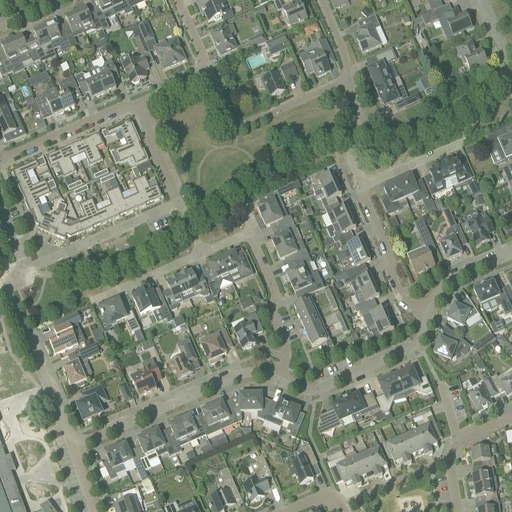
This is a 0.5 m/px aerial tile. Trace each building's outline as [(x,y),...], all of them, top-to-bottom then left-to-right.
[(93,10),(97,19),(97,20),(101,19),(103,22),(115,17),(107,0),(95,0),(99,8),(93,10)] [(107,0),(115,17),(123,13),(125,17),(133,13),(131,9),(126,0),(107,0)] [(126,0),(131,9),(143,4),(147,2),(146,0),(126,0)] [(208,23),(214,21),(215,23),(221,20),(221,19),(222,18),(221,17),(226,15),(220,2),(222,1),(222,0),(204,0),(196,3),(200,12),(203,11),(208,23)] [(290,0),(281,0),(280,1),(273,4),(276,10),(279,8),(287,27),(290,27),(297,24),(307,20),(299,4),(293,6),(290,0)] [(329,0),(335,10),(344,6),(348,4),(346,0),(329,0)] [(424,0),(431,14),(438,11),(442,9),(440,2),(444,0),(424,0)] [(255,18),(266,14),(263,7),(252,11),(255,18)] [(366,8),(361,14),(367,19),(372,13),(366,8)] [(86,9),(76,14),(82,30),(83,30),(84,35),(85,34),(92,31),(96,32),(102,30),(100,27),(98,21),(97,20),(97,19),(91,21),(86,9)] [(156,18),(161,15),(158,9),(153,11),(156,18)] [(449,29),(442,32),(446,40),(452,37),(462,33),(471,29),(465,15),(459,18),(456,10),(447,14),(444,15),(448,23),(446,23),(449,29)] [(441,20),(438,11),(431,14),(421,18),(414,21),(413,35),(417,35),(417,25),(423,22),(425,27),(441,20)] [(82,30),(76,14),(65,19),(70,31),(65,33),(71,48),(77,45),(72,35),(83,30),(82,30)] [(359,39),(361,44),(359,45),(363,55),(372,51),(380,47),(380,46),(386,43),(380,29),(375,16),(364,21),(367,27),(357,32),(360,39),(359,39)] [(137,26),(142,38),(145,44),(154,41),(146,22),(137,26)] [(54,23),(44,28),(54,51),(59,48),(62,54),(72,50),(71,48),(65,33),(59,36),(54,23)] [(316,24),(303,29),(307,38),(314,35),(313,33),(319,31),(316,24)] [(122,33),(120,27),(111,31),(113,37),(122,33)] [(44,55),(53,51),(43,28),(33,33),(37,42),(32,45),(39,62),(45,59),(44,55)] [(220,31),(211,35),(220,57),(229,53),(236,50),(237,50),(236,49),(231,38),(227,28),(220,31)] [(262,34),(247,41),(251,51),(266,44),(262,34)] [(11,42),(21,64),(22,65),(31,61),(33,64),(34,64),(39,62),(32,45),(26,47),(22,37),(11,42)] [(265,45),(270,58),(287,51),(285,45),(286,44),(283,37),(265,45)] [(142,57),(149,54),(145,44),(142,38),(135,42),(142,57)] [(154,49),(160,62),(164,71),(186,62),(176,40),(154,49)] [(299,58),(303,67),(307,76),(314,73),(316,79),(331,72),(323,55),(329,52),(324,41),(315,45),(314,45),(316,50),(299,58)] [(0,58),(0,59),(7,76),(13,73),(11,69),(21,64),(11,42),(1,47),(5,56),(0,58)] [(469,43),(460,47),(457,48),(465,66),(466,65),(470,73),(487,65),(486,61),(487,61),(485,55),(483,56),(481,51),(474,55),(469,43)] [(92,48),(95,54),(103,51),(100,44),(92,48)] [(374,68),(367,71),(375,89),(390,83),(398,79),(391,64),(397,62),(392,50),(384,54),(375,58),(377,64),(373,66),(374,68)] [(436,56),(426,55),(426,64),(436,65),(436,56)] [(122,66),(127,77),(131,86),(132,85),(134,86),(139,84),(139,82),(146,79),(143,73),(149,70),(145,61),(144,59),(138,62),(137,60),(131,62),(129,57),(126,56),(121,58),(120,61),(122,66)] [(103,69),(104,65),(102,59),(92,64),(94,69),(96,68),(100,70),(103,69)] [(31,61),(22,65),(23,69),(33,64),(31,61)] [(94,72),(97,79),(104,95),(116,90),(112,80),(118,77),(114,68),(111,62),(104,65),(103,69),(100,70),(96,68),(94,69),(93,70),(94,72)] [(13,73),(23,69),(22,65),(21,64),(11,69),(13,73)] [(266,90),(270,99),(285,93),(280,81),(284,79),(285,82),(298,77),(294,68),(292,65),(268,75),(269,79),(262,82),(266,90)] [(94,72),(88,75),(91,81),(97,79),(94,72)] [(46,73),(26,81),(29,89),(49,80),(46,73)] [(88,90),(92,101),(104,95),(97,79),(91,81),(88,75),(85,76),(81,75),(74,78),(81,93),(88,90)] [(57,96),(64,113),(75,108),(72,101),(68,94),(78,90),(73,79),(58,85),(62,94),(57,96)] [(390,83),(375,89),(374,89),(380,103),(381,102),(384,109),(390,106),(391,108),(400,104),(396,95),(395,94),(398,93),(397,90),(402,88),(399,79),(398,79),(390,83)] [(35,101),(42,117),(51,113),(53,118),(64,113),(57,96),(54,89),(47,92),(46,96),(35,101)] [(0,120),(9,116),(5,108),(8,102),(10,101),(8,94),(6,90),(2,92),(0,93),(0,120)] [(81,97),(78,90),(68,94),(72,101),(81,97)] [(402,103),(405,109),(410,107),(420,102),(419,101),(417,96),(402,103)] [(28,107),(36,104),(33,97),(25,100),(28,107)] [(5,108),(9,116),(16,113),(10,101),(8,102),(5,108)] [(39,111),(36,104),(28,107),(32,114),(39,111)] [(51,113),(42,117),(44,122),(53,118),(51,113)] [(12,123),(9,116),(0,120),(0,131),(3,138),(10,135),(13,142),(26,136),(22,127),(20,122),(15,124),(12,123)] [(36,123),(40,130),(46,127),(43,120),(36,123)] [(129,121),(105,131),(108,138),(121,133),(124,139),(136,134),(132,125),(131,125),(129,121)] [(511,134),(506,137),(503,131),(503,130),(486,138),(487,138),(491,147),(493,154),(497,152),(502,163),(504,161),(505,162),(511,160),(511,159),(511,134)] [(90,138),(85,140),(96,164),(102,161),(97,149),(104,146),(99,134),(99,133),(89,138),(90,138)] [(121,148),(114,152),(117,158),(141,147),(139,143),(140,143),(136,134),(124,139),(124,140),(126,146),(121,148)] [(81,141),(72,145),(77,158),(84,155),(89,167),(96,164),(85,140),(81,142),(81,141)] [(77,158),(72,145),(62,149),(63,150),(59,152),(70,176),(76,173),(71,161),(77,158)] [(473,146),(465,150),(468,156),(476,152),(473,146)] [(141,147),(117,158),(120,164),(120,165),(132,159),(135,166),(138,165),(147,161),(148,161),(144,151),(143,151),(143,152),(141,147)] [(55,152),(45,157),(51,169),(57,166),(63,179),(70,176),(59,152),(55,154),(55,153),(55,152)] [(43,159),(36,162),(39,168),(46,165),(43,159)] [(441,164),(449,181),(455,179),(458,185),(472,179),(468,171),(464,162),(458,164),(457,162),(453,163),(452,159),(441,164)] [(36,162),(12,172),(14,177),(13,177),(17,186),(30,181),(27,174),(39,168),(36,162)] [(430,176),(424,179),(428,188),(431,197),(445,191),(452,188),(449,181),(441,164),(431,169),(432,172),(429,174),(430,176)] [(511,165),(502,170),(506,178),(508,177),(511,186),(511,165)] [(313,189),(315,195),(323,192),(337,185),(332,174),(326,177),(324,172),(310,178),(315,188),(313,189)] [(140,179),(138,180),(149,204),(153,202),(153,203),(163,199),(163,198),(157,186),(154,180),(148,183),(145,177),(141,179),(140,179)] [(399,183),(397,183),(405,200),(412,197),(416,204),(428,199),(425,191),(421,182),(420,182),(421,185),(416,188),(411,177),(405,180),(403,179),(399,181),(399,183)] [(70,178),(64,180),(67,188),(71,187),(73,186),(70,178)] [(135,189),(128,192),(131,198),(136,211),(146,207),(145,206),(149,204),(138,180),(136,181),(132,183),(135,189)] [(484,188),(486,182),(480,180),(478,186),(484,188)] [(30,181),(17,186),(21,195),(22,195),(24,199),(48,188),(45,182),(33,187),(30,181)] [(390,185),(389,187),(383,189),(388,200),(382,202),(381,200),(380,200),(388,217),(400,211),(397,204),(405,200),(397,183),(396,184),(394,183),(390,185)] [(54,185),(48,188),(51,195),(57,192),(58,192),(55,185),(54,185)] [(317,201),(320,200),(324,210),(325,211),(338,204),(336,199),(341,196),(337,185),(323,192),(315,195),(314,195),(317,201)] [(261,206),(257,208),(261,218),(278,211),(283,209),(278,199),(290,193),(287,187),(267,196),(270,203),(261,206)] [(48,188),(24,199),(26,203),(25,203),(24,203),(29,213),(30,212),(39,208),(41,207),(38,200),(51,195),(48,188)] [(118,188),(112,191),(123,215),(127,214),(127,215),(136,211),(131,198),(124,201),(118,188)] [(471,193),(473,198),(474,198),(481,195),(479,190),(471,193)] [(108,201),(102,204),(104,210),(110,222),(119,218),(118,217),(123,215),(112,191),(105,194),(108,201)] [(475,206),(482,205),(482,197),(474,198),(475,206)] [(92,200),(86,203),(96,227),(100,225),(101,226),(100,226),(110,222),(104,210),(102,204),(95,207),(92,200)] [(433,203),(437,212),(442,210),(438,200),(433,203)] [(84,218),(77,221),(79,224),(83,233),(82,234),(83,234),(93,230),(93,229),(92,229),(96,227),(86,203),(79,206),(84,218)] [(331,227),(332,227),(351,218),(346,207),(341,210),(338,204),(325,211),(331,227)] [(39,208),(30,212),(35,224),(39,226),(38,229),(37,229),(37,230),(51,235),(60,212),(57,211),(55,216),(51,215),(49,220),(42,217),(39,208)] [(434,208),(426,212),(429,217),(437,213),(434,208)] [(504,215),(505,212),(504,209),(501,208),(498,209),(497,211),(498,214),(501,216),(504,215)] [(280,230),(293,224),(292,221),(292,220),(290,217),(287,219),(283,209),(278,211),(261,218),(266,229),(278,223),(280,230)] [(451,215),(448,209),(441,213),(444,218),(451,215)] [(60,212),(51,235),(65,241),(65,240),(66,237),(70,238),(83,233),(79,224),(77,221),(73,223),(65,220),(67,215),(65,214),(64,214),(60,212)] [(477,248),(490,242),(486,233),(492,230),(487,219),(484,214),(478,217),(479,220),(467,225),(466,224),(461,227),(465,235),(470,232),(473,239),(477,248)] [(322,250),(334,245),(335,245),(339,243),(353,237),(350,232),(356,229),(351,218),(332,227),(334,233),(333,234),(335,238),(332,239),(332,240),(320,245),(322,250)] [(392,232),(399,229),(394,218),(388,221),(392,232)] [(422,220),(414,224),(423,244),(431,241),(422,220)] [(280,237),(271,241),(276,251),(293,244),(300,241),(298,235),(293,224),(280,230),(283,236),(280,237)] [(316,224),(311,226),(314,233),(319,231),(316,224)] [(467,244),(462,235),(459,226),(447,231),(445,236),(447,241),(439,244),(447,262),(462,256),(458,248),(467,244)] [(335,245),(334,245),(336,251),(340,249),(342,254),(343,253),(346,260),(365,251),(361,240),(355,243),(353,237),(339,243),(335,245)] [(292,256),(295,263),(308,257),(305,250),(303,251),(301,247),(295,250),(293,244),(276,251),(280,262),(292,256)] [(426,248),(418,251),(420,255),(408,260),(415,276),(435,267),(426,248)] [(345,273),(333,278),(336,284),(342,281),(347,279),(348,279),(359,274),(356,269),(370,262),(365,251),(346,260),(349,267),(346,268),(344,271),(345,273)] [(228,275),(232,285),(243,281),(242,278),(252,274),(245,258),(237,261),(234,254),(228,256),(227,255),(222,257),(222,259),(221,260),(228,275)] [(307,277),(313,274),(309,265),(311,264),(308,257),(295,263),(298,269),(286,274),(290,284),(307,277)] [(223,282),(232,285),(228,275),(221,260),(220,260),(218,259),(214,261),(213,263),(208,265),(212,275),(204,278),(213,299),(217,298),(223,282)] [(180,277),(179,278),(186,294),(192,292),(195,298),(198,296),(204,298),(209,296),(208,292),(202,279),(196,282),(191,273),(187,274),(186,274),(185,273),(181,275),(180,277)] [(306,290),(309,296),(324,289),(320,281),(317,282),(313,274),(307,277),(290,284),(295,295),(306,290)] [(347,279),(342,281),(345,287),(350,285),(351,285),(355,295),(360,293),(374,287),(369,276),(361,280),(359,274),(348,279),(347,279)] [(170,282),(166,283),(171,293),(164,296),(169,309),(170,309),(171,313),(177,310),(179,305),(183,303),(180,297),(186,294),(179,278),(177,279),(177,278),(175,277),(171,279),(170,281),(170,282)] [(505,289),(503,290),(507,299),(508,301),(510,300),(511,299),(511,280),(507,283),(509,287),(505,289)] [(476,297),(468,300),(473,308),(479,305),(480,306),(494,300),(500,298),(498,293),(493,283),(486,286),(486,285),(480,288),(473,291),(476,297)] [(360,313),(376,306),(374,300),(379,298),(374,287),(360,293),(355,295),(358,302),(360,306),(354,308),(357,314),(360,313)] [(132,297),(133,300),(140,316),(151,311),(152,314),(160,310),(165,322),(171,319),(163,299),(157,302),(152,292),(142,296),(140,293),(132,297)] [(260,301),(258,294),(251,297),(254,304),(260,301)] [(207,306),(214,302),(212,297),(205,300),(207,306)] [(447,321),(452,323),(456,329),(459,327),(462,329),(465,323),(477,315),(479,318),(480,317),(473,308),(468,300),(466,297),(466,298),(467,300),(455,308),(454,307),(452,310),(446,314),(448,318),(447,321)] [(311,299),(294,307),(296,312),(298,312),(300,316),(298,317),(298,318),(300,317),(302,322),(300,322),(303,328),(320,320),(311,299)] [(505,317),(511,314),(511,310),(507,299),(499,303),(505,317)] [(242,311),(253,307),(251,302),(240,306),(242,311)] [(111,308),(110,305),(110,304),(99,309),(109,330),(126,323),(132,335),(140,331),(132,313),(125,315),(120,304),(111,308)] [(376,306),(360,313),(362,318),(365,317),(367,323),(372,320),(375,326),(389,320),(384,309),(378,311),(376,306)] [(342,312),(345,319),(351,317),(348,310),(342,312)] [(242,351),(246,349),(247,350),(251,348),(252,347),(255,345),(251,336),(255,334),(255,336),(263,333),(255,315),(246,319),(243,320),(246,326),(234,331),(238,342),(242,351)] [(173,321),(176,329),(185,325),(182,317),(173,321)] [(305,333),(307,332),(309,337),(307,338),(309,337),(311,342),(309,343),(312,348),(329,341),(320,320),(303,328),(305,333)] [(389,320),(375,326),(367,329),(369,335),(372,334),(377,345),(390,339),(388,333),(394,331),(389,320)] [(495,325),(495,323),(490,325),(494,335),(504,331),(501,322),(495,325)] [(49,344),(55,357),(78,346),(71,332),(72,332),(69,324),(53,331),(58,341),(49,344)] [(105,341),(100,330),(92,334),(97,345),(105,341)] [(232,349),(228,340),(224,332),(200,342),(202,346),(201,346),(209,363),(211,366),(221,361),(220,358),(226,356),(224,352),(232,349)] [(477,354),(495,340),(491,334),(471,349),(477,354)] [(471,349),(463,342),(455,335),(450,341),(451,341),(449,343),(439,339),(433,355),(438,357),(446,364),(453,354),(458,358),(461,355),(464,357),(471,349)] [(502,338),(497,342),(503,349),(508,345),(502,338)] [(141,345),(145,352),(154,348),(151,341),(141,345)] [(171,363),(169,364),(173,374),(174,373),(178,381),(193,375),(189,365),(197,362),(193,353),(189,345),(188,341),(177,346),(179,349),(180,353),(172,356),(170,360),(171,363)] [(331,344),(326,347),(329,353),(334,351),(331,344)] [(100,355),(95,345),(78,353),(82,363),(100,355)] [(477,355),(471,358),(475,365),(481,362),(477,355)] [(136,372),(129,375),(130,378),(135,389),(139,398),(157,391),(154,384),(162,381),(158,372),(156,367),(155,367),(153,361),(142,366),(144,372),(137,375),(136,372)] [(477,370),(481,371),(485,369),(482,362),(475,366),(477,370)] [(63,369),(71,389),(73,388),(74,391),(85,386),(84,383),(86,382),(78,363),(63,369)] [(112,372),(114,377),(121,373),(118,366),(113,368),(112,372)] [(397,376),(395,377),(404,396),(411,391),(420,394),(426,396),(432,394),(425,378),(417,382),(412,370),(405,373),(404,372),(397,375),(397,376)] [(490,380),(498,396),(504,393),(507,398),(511,394),(511,375),(509,377),(506,373),(498,379),(496,376),(490,380)] [(384,396),(376,400),(380,409),(383,415),(389,413),(395,398),(404,396),(395,377),(394,378),(393,376),(386,380),(386,381),(379,384),(384,396)] [(479,385),(466,391),(468,395),(474,405),(478,414),(492,407),(489,401),(498,396),(490,380),(490,379),(479,385)] [(129,393),(125,385),(119,388),(122,396),(129,393)] [(80,415),(79,415),(82,422),(83,421),(84,422),(85,422),(85,423),(92,420),(92,419),(102,415),(97,404),(106,401),(100,388),(83,396),(86,403),(77,407),(80,415)] [(251,413),(251,395),(239,395),(239,410),(233,412),(238,424),(241,423),(241,413),(251,413)] [(262,421),(264,422),(269,411),(262,408),(262,395),(251,395),(251,413),(257,413),(257,419),(262,421)] [(344,400),(352,417),(359,414),(361,418),(378,410),(371,395),(360,400),(358,396),(351,399),(350,397),(344,400)] [(320,419),(319,419),(317,431),(320,436),(343,426),(341,422),(352,417),(344,400),(338,402),(339,404),(332,407),(334,412),(332,413),(333,414),(320,419)] [(275,414),(269,411),(264,422),(281,429),(283,423),(290,406),(279,402),(275,414)] [(211,407),(222,431),(238,424),(233,412),(227,415),(222,403),(211,407)] [(290,406),(283,423),(289,425),(286,432),(290,433),(289,437),(295,440),(301,425),(295,423),(300,410),(290,406)] [(222,431),(211,407),(201,412),(207,425),(201,428),(205,437),(206,438),(222,431)] [(195,430),(190,417),(179,421),(189,444),(205,437),(201,428),(195,430)] [(175,438),(169,441),(175,456),(182,453),(180,449),(189,444),(179,421),(169,426),(173,435),(175,438)] [(442,439),(435,425),(429,427),(407,437),(417,459),(424,456),(425,458),(432,455),(431,453),(438,449),(435,442),(442,439)] [(158,431),(147,435),(155,452),(157,458),(163,456),(167,454),(169,459),(175,456),(169,441),(163,443),(162,440),(158,432),(158,431)] [(145,459),(146,459),(148,464),(158,459),(155,452),(147,435),(137,440),(145,457),(145,459)] [(386,446),(392,459),(396,468),(403,465),(404,468),(411,465),(410,462),(417,459),(407,437),(386,446)] [(0,511),(54,511),(48,503),(40,508),(41,511),(25,511),(16,486),(14,480),(11,472),(14,471),(14,472),(15,471),(10,456),(9,457),(6,458),(3,451),(2,451),(1,448),(1,447),(2,447),(0,442),(0,511)] [(210,446),(212,453),(218,450),(215,444),(210,446)] [(126,445),(115,450),(123,466),(133,462),(126,445)] [(262,450),(266,457),(272,453),(268,446),(262,450)] [(287,468),(288,468),(292,478),(295,476),(299,487),(313,481),(307,468),(309,467),(310,468),(317,465),(309,447),(299,451),(303,461),(287,468)] [(482,463),(483,469),(492,468),(495,467),(493,457),(496,456),(495,447),(488,448),(488,450),(471,453),(473,465),(473,464),(482,463)] [(388,471),(384,462),(379,449),(357,459),(367,481),(374,478),(375,480),(382,477),(381,475),(388,471)] [(110,466),(105,469),(111,482),(117,479),(115,476),(125,471),(123,466),(115,450),(105,454),(110,466)] [(256,481),(243,487),(246,495),(247,495),(251,504),(264,498),(263,494),(269,491),(266,484),(272,481),(273,483),(274,482),(263,457),(255,460),(260,470),(253,473),(256,481)] [(146,459),(145,459),(139,461),(145,473),(151,470),(148,464),(146,459)] [(357,459),(339,467),(329,471),(336,486),(342,483),(346,490),(353,487),(354,490),(361,487),(360,484),(367,481),(357,459)] [(145,473),(139,461),(133,464),(142,484),(148,481),(145,473)] [(492,468),(483,469),(480,469),(481,476),(473,477),(472,477),(474,488),(496,484),(496,479),(493,478),(492,468)] [(183,480),(186,472),(178,469),(175,476),(183,480)] [(227,510),(235,506),(232,499),(238,496),(239,498),(239,497),(227,470),(220,474),(225,485),(218,488),(220,493),(215,495),(215,497),(207,500),(211,508),(209,509),(210,511),(211,511),(222,511),(227,509),(227,510)] [(149,481),(148,481),(142,484),(146,495),(154,492),(149,481)] [(485,498),(486,504),(498,502),(496,492),(497,490),(496,484),(474,488),(476,500),(476,499),(485,498)] [(120,504),(113,507),(114,511),(137,511),(135,505),(142,503),(137,490),(127,494),(117,497),(120,504)] [(499,511),(498,502),(486,504),(487,510),(478,511),(477,511),(499,511)]
